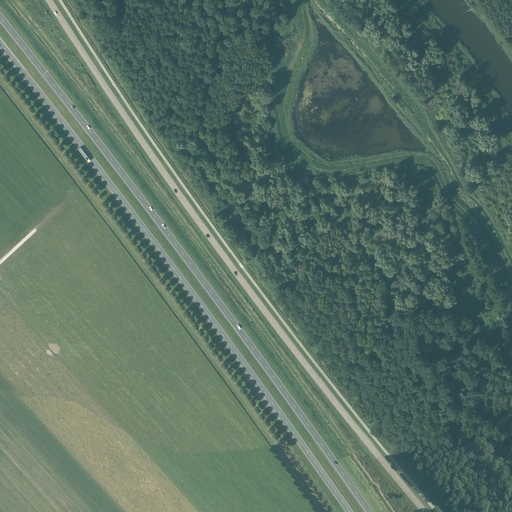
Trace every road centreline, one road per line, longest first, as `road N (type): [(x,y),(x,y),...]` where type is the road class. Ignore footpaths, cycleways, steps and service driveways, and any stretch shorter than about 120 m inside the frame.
road 1 (secondary): [(425,511),(230,264),(48,0)]
road 2 (trunk): [(368,511),(0,16)]
road 3 (trunk): [(0,43),(348,511)]
